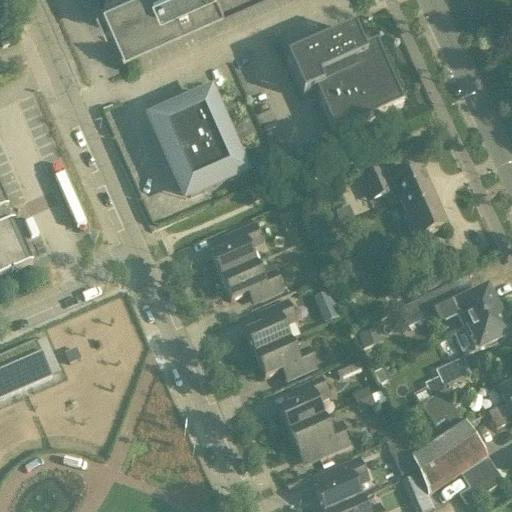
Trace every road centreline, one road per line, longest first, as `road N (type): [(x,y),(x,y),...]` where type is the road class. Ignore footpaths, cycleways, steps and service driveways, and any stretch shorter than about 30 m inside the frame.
road 1 (residential): [(138,262),(26,0)]
road 2 (residential): [(247,511),(138,262)]
road 3 (residential): [(511,170),(429,0)]
road 4 (unclassified): [(0,322),(138,262)]
